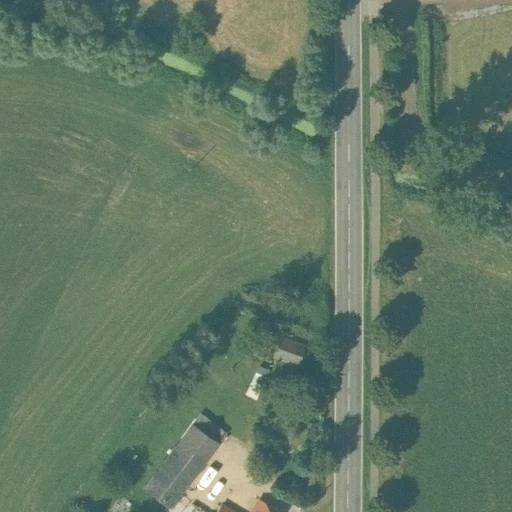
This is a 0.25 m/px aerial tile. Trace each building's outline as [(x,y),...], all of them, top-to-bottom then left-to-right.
[(305,346),(280,337),(273,356),(298,365),(305,346)] [(267,399),(278,372),(257,363),(246,390),(267,399)] [(226,433),(200,414),(193,423),(219,443),(226,433)] [(193,423),(175,446),(202,466),(219,443),(193,423)] [(202,466),(175,446),(144,487),(170,508),(202,466)] [(252,511),(279,511),(259,500),(252,511)]
